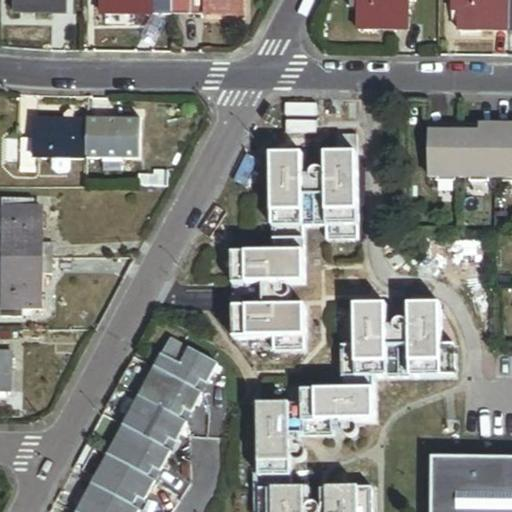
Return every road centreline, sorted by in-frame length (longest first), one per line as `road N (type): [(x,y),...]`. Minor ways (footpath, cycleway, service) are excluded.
road 1 (residential): [(60,450),(258,78)]
road 2 (residential): [(0,70),(258,78)]
road 3 (residential): [(258,78),(511,81)]
